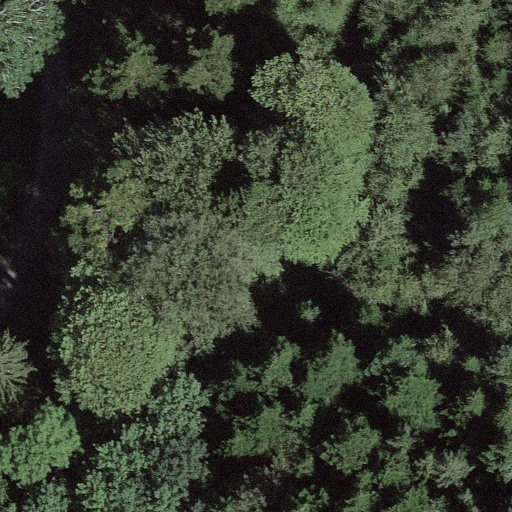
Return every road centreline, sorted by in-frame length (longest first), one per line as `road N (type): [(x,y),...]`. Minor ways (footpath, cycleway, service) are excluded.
road 1 (track): [(58,511),(289,321),(326,262),(345,182),(364,0)]
road 2 (track): [(0,294),(32,223),(58,127),(46,0)]
